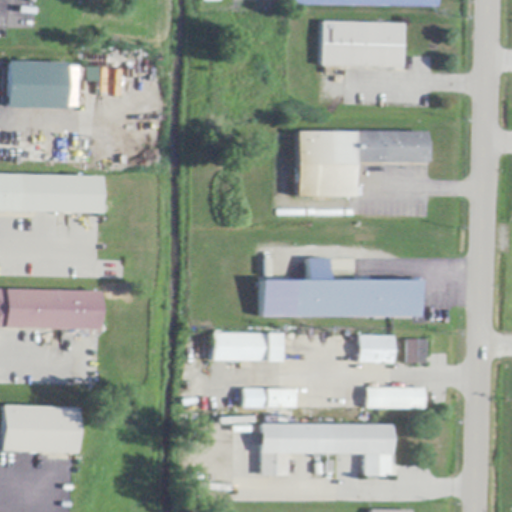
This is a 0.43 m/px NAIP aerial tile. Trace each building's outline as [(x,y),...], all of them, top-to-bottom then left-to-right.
[(432,0),(432,8),(288,5),(288,0),(432,0)] [(399,69),(394,69),(345,67),(318,67),(320,23),(401,26),(399,69)] [(64,66),(63,111),(5,110),(6,63),(64,64),(64,66)] [(95,81),(95,67),(82,66),(81,81),(95,81)] [(428,163),(423,163),(423,165),(381,165),(351,165),(350,198),(330,198),(312,198),(294,198),(294,133),(352,133),(352,132),(423,133),(423,143),(428,143),(428,163)] [(99,215),(35,213),(31,213),(10,213),(6,213),(0,212),(0,176),(99,178),(98,206),(103,206),(103,215),(99,215)] [(415,318),(290,318),(290,302),(290,282),(304,282),(304,260),(325,260),(325,282),(415,282),(415,318)] [(98,328),(97,332),(40,330),(20,330),(6,329),(2,329),(0,329),(0,291),(99,293),(98,311),(105,311),(105,324),(98,324),(98,328)] [(278,335),(278,336),(277,364),(263,363),(263,364),(210,362),(211,334),(264,335),(278,335)] [(389,366),(355,365),(356,337),(390,339),(389,366)] [(423,341),(423,365),(403,365),(403,341),(423,341)] [(420,410),(363,409),(363,389),(420,390),(420,410)] [(282,391),(291,391),(291,423),(276,423),(276,409),(240,409),(240,390),(282,391)] [(72,455),(0,452),(0,407),(74,410),(72,455)] [(291,426),(324,426),(389,427),(389,455),(387,455),(387,478),(361,478),(361,455),(358,455),(335,455),(310,455),(284,455),(284,477),(258,477),(258,455),(257,455),(257,427),(257,426),(291,426)]
